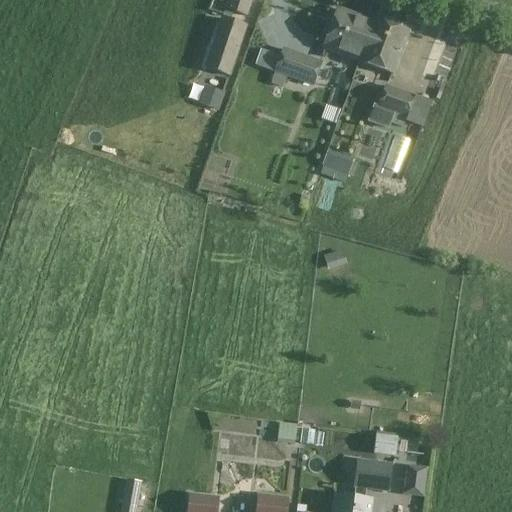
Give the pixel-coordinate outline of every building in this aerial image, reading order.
[(251,0),(226,0),(223,10),(246,17),(251,0)] [(323,49),(358,62),(373,24),(336,11),(323,49)] [(221,19),(217,33),(206,71),(228,78),(243,26),(221,19)] [(373,24),(358,62),(358,63),(391,75),(406,32),(374,21),(373,24)] [(321,64),(283,49),(273,75),(276,75),(272,85),(283,89),(287,78),(312,88),(321,64)] [(414,98),(385,86),(377,107),(373,106),(367,123),(388,131),(390,125),(402,129),(414,98)] [(205,87),(198,105),(218,112),(224,94),(205,87)] [(335,156),(326,152),(321,165),(330,168),(335,156)] [(272,413),(270,428),(289,430),(290,415),(272,413)] [(305,434),(305,419),(294,419),(293,434),(305,434)] [(397,439),(375,437),(373,455),(394,458),(397,439)] [(357,462),(353,503),(335,501),(333,511),(369,511),(370,505),(364,505),(366,492),(388,494),(391,465),(357,462)] [(140,484),(126,482),(124,492),(138,494),(140,484)] [(255,511),(284,511),(286,499),(258,496),(255,511)] [(185,511),(214,511),(215,501),(187,498),(185,511)]
